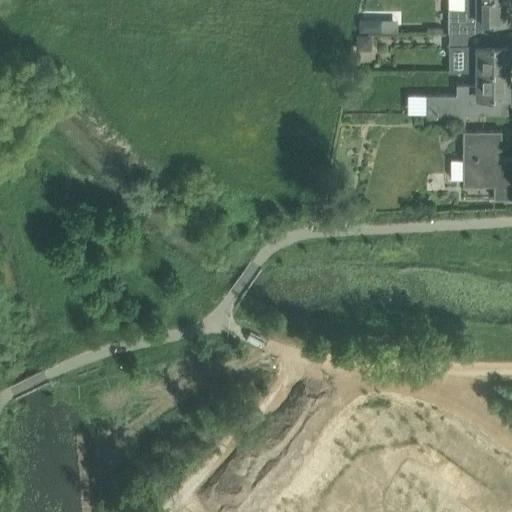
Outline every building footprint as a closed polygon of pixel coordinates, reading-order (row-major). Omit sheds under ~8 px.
[(449,8),(449,19),(449,32),(486,32),(497,32),(497,19),(508,19),(508,8),(506,8),(505,0),(464,0),(464,9),(449,8)] [(359,19),(359,31),(381,31),(381,19),(359,19)] [(486,45),(486,32),(449,32),(449,44),(464,44),(464,70),(476,70),(506,70),(506,56),(508,56),(508,45),(486,45)] [(372,34),(356,34),(356,51),(372,51),(372,34)] [(506,84),(506,70),(476,70),(476,83),(455,83),(455,94),(425,94),(425,113),(497,113),(497,112),(493,112),(493,95),(508,95),(508,84),(506,84)] [(450,178),(463,178),(494,178),(494,198),(511,197),(511,156),(495,157),(495,148),(502,148),(502,130),(463,130),(463,160),(451,159),(450,178)]
